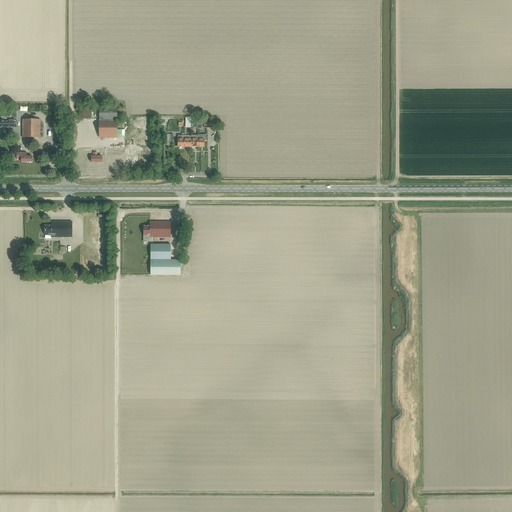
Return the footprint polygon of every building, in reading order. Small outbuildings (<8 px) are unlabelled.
[(99,114),(99,138),(117,138),(117,114),(117,107),(99,107),(99,114)] [(91,119),(91,109),(79,109),(79,119),(91,119)] [(7,127),(15,127),(15,120),(9,120),(9,121),(0,120),(0,127),(7,128),(7,127)] [(22,120),(22,137),(40,137),(40,120),(22,120)] [(204,147),(204,140),(206,140),(206,135),(197,135),(197,139),(197,147),(204,147)] [(41,145),(34,149),(41,158),(47,154),(41,145)] [(102,163),(102,157),(97,157),(97,152),(93,152),(93,157),(91,157),(91,162),(102,163)] [(26,156),(26,153),(16,153),(16,158),(21,158),(21,162),(32,162),(32,156),(26,156)] [(72,237),(72,222),(51,222),(51,226),(45,226),(45,235),(51,235),(51,237),(72,237)] [(170,238),(170,222),(150,222),(150,226),(143,226),(143,236),(149,236),(149,238),(170,238)] [(171,245),(150,245),(150,275),(181,275),(181,260),(171,260),(171,245)]
